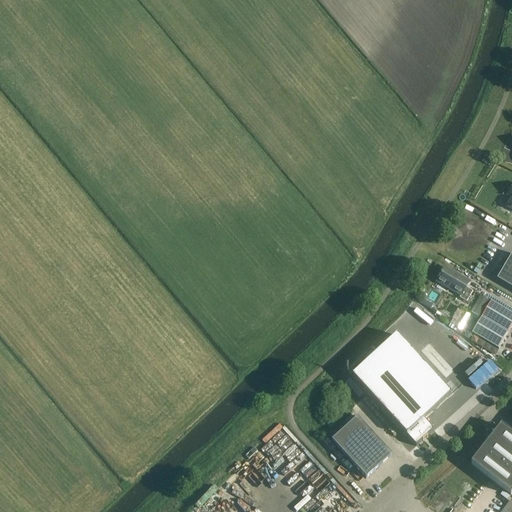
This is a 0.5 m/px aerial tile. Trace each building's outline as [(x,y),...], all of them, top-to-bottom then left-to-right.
[(511,254),(497,280),(511,289),(511,254)] [(466,288),(469,282),(445,268),(436,282),(461,296),(459,298),(467,303),(473,292),(466,288)] [(430,311),(433,306),(424,301),(421,305),(430,311)] [(499,349),(511,326),(511,313),(491,301),(472,333),(499,349)] [(443,314),(436,322),(446,331),(453,323),(443,314)] [(397,337),(352,377),(416,447),(422,442),(423,442),(424,441),(423,440),(426,438),(428,437),(427,437),(433,431),(424,421),(451,396),(397,337)] [(366,479),(392,456),(357,418),(332,442),(347,459),(366,479)] [(511,434),(501,426),(471,465),(510,496),(511,493),(511,434)] [(473,478),(470,482),(494,501),(497,498),(473,478)]
